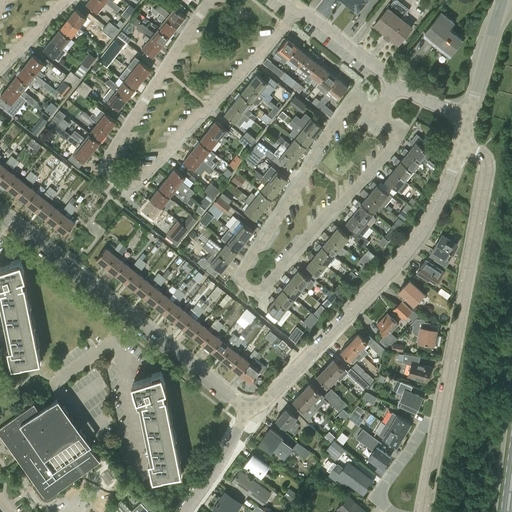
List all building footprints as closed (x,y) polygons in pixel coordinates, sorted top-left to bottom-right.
[(105,2),(101,0),(88,0),(85,4),(97,13),(105,2)] [(101,0),(105,2),(115,10),(118,6),(111,0),(101,0)] [(152,7),(161,14),(166,18),(177,27),(185,16),(180,12),(184,7),(175,0),(169,0),(169,1),(174,7),(169,14),(164,10),(159,6),(156,9),(152,6),(152,7)] [(341,0),(357,12),(366,0),(341,0)] [(393,0),(373,25),(384,33),(382,36),(388,41),(390,38),(397,44),(411,27),(401,19),(409,9),(397,0),(393,0)] [(122,14),(127,18),(136,8),(130,3),(122,14)] [(158,18),(161,14),(152,7),(152,13),(158,18)] [(78,28),(86,18),(75,9),(67,19),(78,28)] [(452,21),(441,12),(424,33),(435,41),(432,44),(440,50),(442,47),(450,54),(461,39),(454,34),(455,32),(451,29),(450,31),(447,28),(452,21)] [(157,28),(168,37),(177,27),(166,18),(157,28)] [(67,19),(59,29),(70,38),(75,32),(80,36),(83,32),(78,28),(67,19)] [(109,21),(105,26),(114,33),(123,23),(119,20),(116,24),(113,21),(111,23),(109,21)] [(146,35),(160,47),(168,37),(157,28),(154,33),(142,23),(139,24),(136,27),(146,35)] [(111,38),(114,33),(105,26),(102,31),(111,38)] [(59,29),(51,39),(62,48),(70,38),(59,29)] [(121,31),(118,35),(127,43),(131,38),(121,31)] [(127,43),(118,35),(114,40),(121,45),(123,48),(127,43)] [(143,39),(146,41),(141,48),(152,57),(160,47),(146,35),(143,39)] [(278,50),(288,58),(297,46),(287,38),(278,50)] [(62,48),(51,39),(42,49),(54,59),(62,48)] [(114,40),(109,46),(116,51),(121,45),(114,40)] [(298,66),(307,54),(297,46),(288,58),(298,66)] [(87,68),(95,58),(88,53),(80,63),(87,68)] [(308,74),(317,62),(307,54),(298,66),(303,70),(299,75),(304,79),(308,74)] [(40,77),(40,78),(45,82),(46,82),(42,78),(45,74),(39,70),(44,64),(32,55),(24,65),(35,74),(36,74),(40,77)] [(142,80),(150,70),(135,57),(128,67),(132,70),(131,71),(142,80)] [(266,66),(276,74),(280,69),(270,62),(266,66)] [(318,82),(327,70),(317,62),(308,74),(318,82)] [(24,65),(16,75),(27,84),(28,84),(31,87),(36,80),(43,86),(45,82),(40,78),(40,77),(36,74),(35,74),(24,65)] [(71,70),(67,76),(76,83),(80,78),(71,70)] [(327,70),(318,82),(315,85),(320,89),(319,90),(325,94),(328,90),(337,78),(327,70)] [(142,80),(131,71),(123,81),(134,90),(142,80)] [(272,97),(262,89),(268,82),(262,78),(256,73),(248,84),(269,100),(272,97)] [(265,74),(262,78),(268,82),(274,88),(277,84),(278,83),(265,73),(265,74)] [(23,90),(27,84),(16,75),(8,85),(19,94),(24,98),(29,102),(34,106),(36,102),(23,90)] [(76,83),(67,76),(63,80),(73,88),(76,83)] [(348,86),(337,78),(328,90),(339,98),(348,86)] [(126,100),(134,90),(123,81),(119,87),(108,79),(105,83),(109,86),(111,87),(115,91),(126,100)] [(79,84),(78,85),(88,93),(92,88),(83,80),(79,84)] [(296,89),(300,84),(296,81),(292,86),(296,89)] [(248,84),(240,94),(251,103),(256,106),(261,100),(266,104),(267,103),(269,100),(248,84)] [(304,87),(300,84),(296,89),(300,92),(304,87)] [(19,94),(8,85),(0,94),(0,95),(11,105),(19,94)] [(85,97),(88,93),(78,85),(75,90),(85,97)] [(118,110),(126,100),(115,91),(111,87),(109,86),(101,96),(118,110)] [(240,94),(232,104),(243,113),(253,120),(256,116),(251,112),(247,109),(251,103),(240,94)] [(320,101),(316,105),(330,117),(334,112),(329,108),(324,104),(328,98),(324,95),(320,101)] [(294,96),(289,103),(301,112),(306,105),(294,96)] [(52,115),(57,107),(52,103),(46,110),(52,115)] [(235,123),(243,113),(232,104),(224,114),(235,123)] [(275,105),(267,115),(272,119),(279,109),(275,105)] [(58,125),(65,115),(59,110),(51,120),(58,125)] [(93,119),(92,120),(96,123),(107,132),(116,122),(100,110),(95,116),(92,113),(90,116),(93,119)] [(89,124),(92,120),(93,119),(90,116),(82,111),(79,116),(89,124)] [(295,116),(292,120),(314,136),(322,126),(305,113),(300,120),(295,116)] [(35,135),(47,121),(42,117),(30,131),(35,135)] [(58,126),(51,120),(48,125),(55,130),(58,126)] [(215,120),(207,131),(218,140),(223,143),(227,139),(222,135),(226,129),(215,120)] [(295,138),(306,146),(314,136),(292,120),(289,124),(295,128),(290,134),(295,138)] [(96,123),(88,133),(100,142),(107,132),(96,123)] [(92,152),(100,142),(88,133),(85,138),(74,130),(70,135),(92,152)] [(198,141),(210,150),(218,140),(207,131),(198,141)] [(246,131),(243,136),(252,143),(256,139),(246,131)] [(412,146),(408,151),(420,161),(432,146),(415,133),(408,143),(412,146)] [(79,167),(83,162),(84,162),(92,152),(70,135),(67,139),(77,147),(72,153),(68,158),(79,167)] [(248,148),(252,143),(243,136),(239,140),(248,148)] [(277,140),(281,143),(298,157),(306,146),(295,138),(290,144),(284,139),(280,136),(277,140)] [(210,150),(198,141),(190,151),(202,160),(213,168),(216,164),(211,160),(216,154),(210,150)] [(259,141),(255,146),(264,154),(268,149),(259,141)] [(290,167),(298,157),(281,143),(273,153),(290,167)] [(264,154),(255,146),(251,150),(245,159),(254,167),(264,154)] [(412,170),(420,161),(408,151),(405,148),(401,152),(404,155),(400,160),(412,170)] [(202,160),(190,151),(182,161),(194,170),(202,160)] [(241,158),(236,154),(233,159),(238,163),(242,159),(241,158)] [(0,163),(0,177),(15,158),(11,155),(3,166),(0,163)] [(15,158),(0,177),(0,182),(7,188),(16,176),(10,172),(19,161),(15,158)] [(392,170),(404,180),(412,170),(400,160),(397,158),(394,162),(397,165),(393,170),(392,170)] [(429,159),(425,164),(431,169),(434,163),(429,159)] [(263,176),(268,180),(279,189),(287,179),(276,170),(271,166),(263,176)] [(396,190),(404,180),(392,170),(393,170),(389,167),(386,172),(389,175),(384,180),(396,190)] [(173,168),(165,178),(189,197),(194,191),(182,181),(185,177),(173,168)] [(232,172),(227,168),(223,173),(227,177),(232,172)] [(30,171),(25,177),(29,180),(34,174),(30,171)] [(240,187),(247,178),(239,171),(232,179),(240,187)] [(265,185),(260,190),(271,199),(279,189),(268,180),(263,176),(256,171),(253,174),(260,180),(260,181),(265,185)] [(34,174),(29,180),(33,183),(34,182),(38,177),(34,174)] [(16,176),(7,188),(16,196),(26,184),(16,176)] [(165,178),(157,188),(169,197),(173,192),(185,202),(189,197),(165,178)] [(389,193),(388,194),(373,181),(370,185),(373,188),(369,193),(368,194),(380,204),(384,206),(392,196),(389,193)] [(210,182),(206,187),(216,195),(220,189),(210,182)] [(26,184),(16,196),(26,203),(35,192),(26,184)] [(35,192),(26,203),(36,211),(53,189),(51,187),(49,186),(41,196),(35,192)] [(213,199),(216,195),(206,187),(203,191),(206,194),(198,204),(204,209),(213,199)] [(169,197),(157,188),(149,198),(165,211),(173,201),(169,197)] [(53,189),(36,211),(45,219),(55,207),(49,203),(57,192),(53,189)] [(247,197),(263,209),(271,199),(260,190),(256,195),(251,192),(251,193),(245,189),(242,193),(247,197)] [(360,204),(373,213),(380,204),(368,194),(369,193),(365,190),(362,195),(365,198),(361,203),(360,204)] [(218,197),(228,204),(230,206),(231,206),(228,204),(232,200),(222,192),(218,197)] [(55,207),(45,219),(55,226),(73,204),(76,200),(72,197),(60,212),(55,207)] [(225,213),(230,206),(228,204),(218,197),(215,202),(213,204),(225,213)] [(255,220),(263,209),(247,197),(244,201),(249,205),(244,211),(255,220)] [(165,211),(149,198),(141,209),(153,218),(158,212),(163,216),(166,212),(165,211)] [(354,205),(357,207),(353,212),(353,213),(369,227),(374,222),(374,219),(374,217),(373,215),(372,214),(373,213),(360,204),(361,203),(358,200),(354,205)] [(73,204),(55,226),(65,234),(74,223),(68,218),(76,207),(73,204)] [(362,236),(369,227),(353,213),(353,212),(350,210),(346,214),(350,217),(345,223),(355,231),(351,236),(364,246),(368,241),(362,236)] [(408,216),(401,210),(397,216),(404,221),(408,216)] [(207,211),(200,221),(206,226),(214,217),(207,211)] [(230,229),(234,233),(245,241),(253,231),(237,219),(230,229),(229,229),(230,229)] [(188,229),(177,220),(167,233),(177,242),(188,229)] [(334,231),(330,236),(329,237),(341,246),(349,237),(333,224),(330,228),(334,231)] [(245,241),(234,233),(226,243),(237,251),(245,241)] [(346,250),(341,246),(329,237),(330,236),(326,234),(323,238),(326,240),(322,246),(334,256),(337,252),(340,255),(342,255),(346,250)] [(458,244),(442,235),(430,254),(435,258),(438,253),(446,258),(450,250),(453,252),(458,244)] [(205,243),(229,261),(237,251),(226,243),(222,248),(210,238),(206,242),(205,243)] [(120,242),(115,247),(123,253),(127,248),(120,242)] [(229,261),(205,243),(203,247),(211,253),(206,259),(204,257),(200,258),(197,262),(215,277),(220,271),(221,272),(229,261)] [(314,256),(326,266),(334,256),(322,246),(319,243),(315,247),(319,250),(314,256)] [(106,267),(116,255),(106,247),(96,259),(106,267)] [(314,256),(311,253),(307,257),(311,260),(306,266),(307,267),(304,271),(315,279),(326,266),(314,256)] [(125,262),(116,255),(106,267),(116,274),(125,262)] [(138,266),(143,260),(139,257),(134,263),(138,266)] [(0,285),(2,285),(3,290),(5,290),(8,302),(5,302),(7,310),(8,310),(12,322),(9,323),(11,331),(12,331),(15,342),(13,343),(13,347),(8,348),(12,367),(35,363),(35,366),(41,364),(38,345),(41,345),(38,334),(36,335),(34,325),(37,324),(34,314),(32,314),(31,305),(33,304),(30,294),(29,294),(27,284),(26,284),(25,279),(28,278),(23,259),(13,261),(14,264),(0,267),(0,285)] [(444,271),(426,259),(416,272),(428,280),(429,278),(435,283),(444,271)] [(146,263),(143,260),(138,266),(142,269),(146,263)] [(135,270),(125,262),(116,274),(125,282),(135,270)] [(290,279),(302,289),(305,286),(308,288),(310,288),(313,284),(313,282),(294,267),(291,271),(295,274),(291,279),(290,279)] [(135,270),(125,282),(135,290),(144,278),(135,270)] [(195,278),(200,282),(206,274),(200,270),(195,278)] [(153,279),(156,282),(162,275),(158,273),(153,279)] [(156,282),(161,285),(166,279),(162,275),(156,282)] [(282,289),(294,299),(302,289),(290,279),(291,279),(287,276),(283,280),(287,283),(283,289),(282,289)] [(144,278),(135,290),(144,297),(154,285),(144,278)] [(424,293),(409,279),(399,290),(414,304),(424,293)] [(158,288),(154,285),(144,297),(154,305),(163,293),(158,288)] [(217,286),(209,296),(213,299),(214,300),(222,290),(217,286)] [(275,299),(287,308),(294,299),(282,289),(283,289),(279,286),(276,290),(279,293),(275,298),(275,299)] [(163,312),(181,291),(177,288),(169,298),(166,294),(163,293),(154,305),(163,312)] [(322,304),(326,308),(327,308),(332,302),(336,297),(328,290),(326,293),(329,296),(322,304)] [(183,308),(177,304),(185,294),(181,291),(163,312),(173,320),(183,308)] [(268,300),(272,302),(267,309),(271,312),(267,317),(274,323),(278,318),(279,318),(287,308),(275,299),(275,298),(272,295),(268,300)] [(403,319),(406,315),(413,322),(416,318),(418,316),(413,311),(402,301),(393,310),(403,319)] [(195,312),(200,306),(197,303),(192,309),(195,312)] [(192,316),(183,328),(192,335),(202,323),(196,319),(204,309),(200,306),(195,312),(193,316),(192,316)] [(242,315),(251,322),(256,315),(247,307),(242,315)] [(192,316),(183,308),(173,320),(183,328),(192,316)] [(397,338),(390,331),(398,323),(388,313),(378,323),(383,328),(380,331),(384,335),(378,342),(386,349),(390,344),(391,345),(396,339),(397,338)] [(307,318),(303,322),(308,327),(310,329),(314,324),(313,322),(307,318)] [(433,344),(436,330),(437,330),(439,324),(424,321),(424,319),(416,318),(413,322),(410,325),(413,325),(412,331),(414,334),(419,335),(418,341),(433,344)] [(202,323),(192,335),(202,343),(211,331),(202,323)] [(222,339),(211,331),(202,343),(212,351),(222,339)] [(270,332),(266,337),(271,341),(271,342),(276,337),(270,332)] [(293,332),(289,337),(295,341),(296,343),(300,338),(299,337),(293,332)] [(359,351),(364,356),(368,352),(363,347),(368,342),(358,333),(349,342),(353,346),(359,351)] [(226,343),(222,339),(212,351),(222,359),(238,338),(234,334),(226,343)] [(238,338),(222,359),(231,366),(240,354),(235,350),(242,341),(238,338)] [(385,350),(374,340),(369,345),(383,359),(385,350)] [(350,360),(359,351),(353,346),(349,342),(340,351),(350,360)] [(390,349),(402,352),(403,345),(393,343),(392,345),(391,345),(390,349)] [(254,357),(258,353),(254,350),(249,356),(253,359),(254,357)] [(250,362),(240,354),(231,366),(241,374),(250,362)] [(419,356),(403,354),(402,361),(411,362),(407,375),(427,381),(431,367),(417,363),(419,356)] [(250,362),(241,374),(251,382),(260,370),(260,369),(263,365),(254,357),(253,359),(250,362)] [(329,371),(336,378),(345,369),(334,358),(325,367),(329,371)] [(356,363),(351,368),(357,374),(369,386),(373,379),(356,363)] [(329,371),(325,367),(316,376),(327,387),(336,378),(329,371)] [(369,386),(357,374),(351,368),(347,372),(355,381),(356,380),(366,389),(369,386)] [(141,402),(143,402),(156,399),(166,449),(155,451),(151,452),(152,452),(153,452),(154,458),(156,469),(152,470),(151,467),(153,479),(154,478),(161,477),(163,477),(163,476),(169,475),(182,472),(166,396),(165,396),(164,390),(167,389),(163,376),(162,375),(162,373),(160,374),(143,379),(134,382),(136,390),(132,391),(136,403),(141,402)] [(392,390),(396,392),(402,394),(398,404),(416,412),(422,397),(410,392),(413,386),(401,381),(396,379),(392,390)] [(301,392),(318,408),(323,402),(326,405),(328,402),(323,397),(323,396),(310,383),(301,392)] [(332,397),(343,408),(347,405),(340,397),(331,388),(327,393),(332,397)] [(377,397),(366,391),(362,398),(373,404),(377,397)] [(297,413),(308,423),(312,419),(309,417),(318,408),(301,392),(292,401),(299,408),(295,411),(297,413)] [(340,412),(343,408),(332,397),(327,393),(323,396),(323,397),(328,402),(332,406),(332,405),(340,412)] [(23,411),(43,439),(70,420),(66,414),(68,412),(63,405),(61,407),(56,400),(57,400),(56,399),(39,411),(34,404),(23,411)] [(305,429),(305,428),(312,435),(317,432),(308,423),(297,413),(295,416),(286,408),(276,420),(285,428),(286,427),(295,434),(302,426),(305,429)] [(0,427),(0,434),(17,458),(25,452),(30,448),(30,449),(43,439),(23,411),(0,427)] [(350,414),(348,418),(358,425),(363,419),(352,411),(350,414)] [(385,424),(404,434),(410,423),(392,412),(385,424)] [(70,420),(43,439),(73,481),(100,462),(88,446),(89,445),(88,444),(88,445),(83,438),(86,437),(80,429),(78,431),(70,420)] [(397,446),(404,434),(385,424),(379,434),(384,437),(383,438),(397,446)] [(283,436),(270,428),(259,444),(271,452),(272,451),(284,459),(292,449),(304,458),(309,451),(297,442),(293,448),(280,439),(283,436)] [(360,439),(374,450),(369,457),(382,467),(390,456),(377,447),(380,442),(366,431),(360,439)] [(25,452),(17,458),(39,490),(39,493),(41,495),(42,497),(44,498),(46,499),(49,499),(51,498),(53,497),(55,495),(56,493),(73,481),(43,439),(30,449),(30,448),(25,452)] [(345,449),(333,439),(326,450),(336,459),(345,449)] [(269,465),(252,453),(244,464),(260,476),(269,465)] [(115,468),(110,461),(106,464),(110,471),(115,468)] [(336,480),(337,479),(346,485),(347,483),(363,494),(373,481),(348,463),(344,468),(338,463),(329,475),(336,480)] [(263,505),(271,493),(240,471),(231,482),(263,505)] [(298,494),(290,490),(286,496),(294,501),(298,494)] [(213,510),(215,511),(234,511),(241,503),(225,492),(220,498),(221,499),(213,510)] [(366,511),(349,496),(337,509),(338,510),(335,511),(366,511)] [(149,511),(140,503),(131,511),(121,500),(115,509),(118,511),(149,511)]
